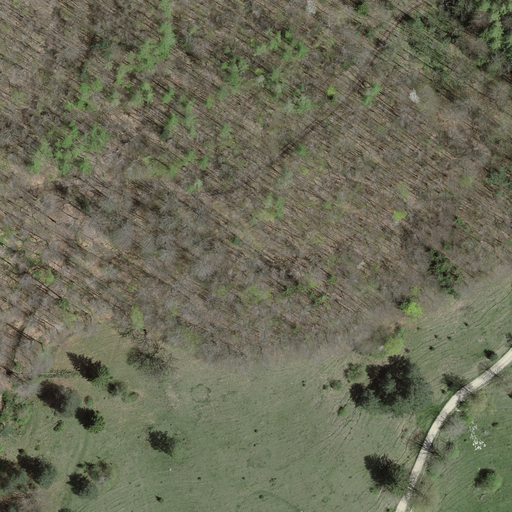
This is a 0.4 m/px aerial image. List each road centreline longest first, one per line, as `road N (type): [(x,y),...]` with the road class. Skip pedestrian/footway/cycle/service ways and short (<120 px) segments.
road 1 (track): [(0,201),(43,185),(85,182),(195,196),(223,191),(352,89),(418,0)]
road 2 (track): [(511,358),(449,406),(400,511)]
